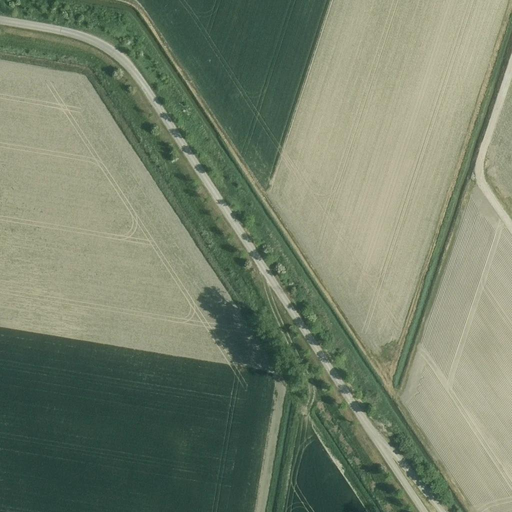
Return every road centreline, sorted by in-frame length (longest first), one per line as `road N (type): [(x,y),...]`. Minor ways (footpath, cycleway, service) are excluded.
road 1 (unclassified): [(370,428),(139,80),(110,49),(77,34),(0,20)]
road 2 (track): [(511,64),(480,175),(511,229)]
